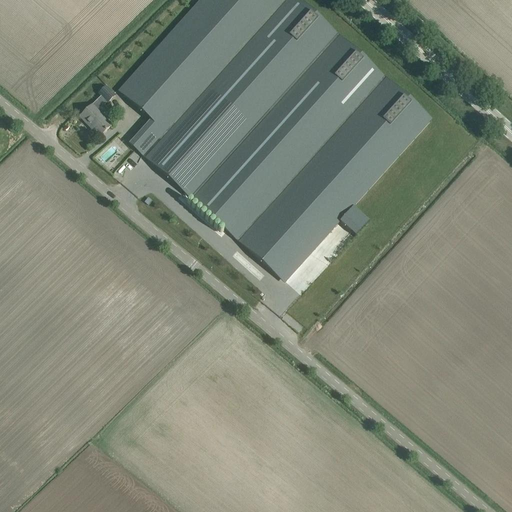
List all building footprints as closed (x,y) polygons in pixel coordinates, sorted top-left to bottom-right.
[(132,77),(120,91),(144,112),(152,120),(150,122),(131,143),(254,254),(286,283),(336,227),(339,223),(355,237),(368,222),(353,208),(394,162),(430,123),(422,116),(310,15),(293,0),(201,0),(187,15),(170,34),(132,77)] [(115,98),(106,88),(99,95),(101,97),(98,100),(105,107),(115,98)] [(80,118),(99,138),(112,126),(94,108),(99,103),(97,101),(92,106),(80,118)] [(130,183),(144,167),(136,159),(122,175),(130,183)] [(339,264),(345,253),(342,251),(336,262),(339,264)] [(313,288),(320,297),(330,289),(323,280),(313,288)] [(292,319),(288,324),(298,332),(302,327),(292,319)]
